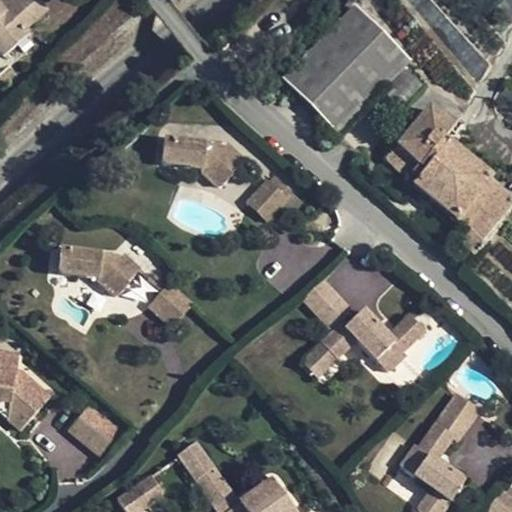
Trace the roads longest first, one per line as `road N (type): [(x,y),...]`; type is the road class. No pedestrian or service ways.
road 1 (residential): [(153,0),(269,126),(511,350)]
road 2 (residential): [(0,175),(209,0)]
